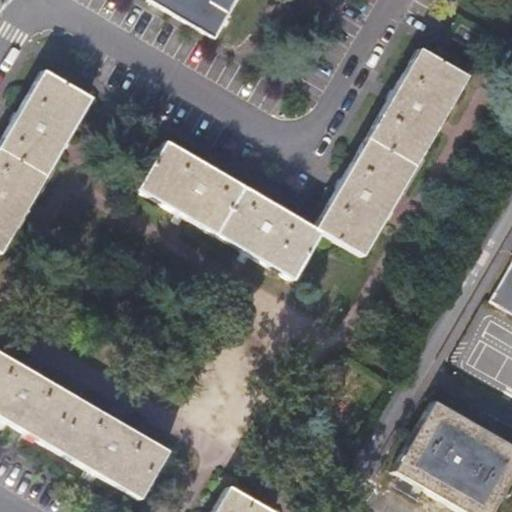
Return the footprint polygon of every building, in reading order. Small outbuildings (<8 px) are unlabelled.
[(144,0),(144,2),(213,41),(236,0),(144,0)] [(448,41),(476,56),(482,43),(455,28),(448,41)] [(316,236),(357,260),(384,214),(414,162),(437,122),(462,79),(414,52),(389,94),(337,184),(309,232),(271,210),(205,172),(159,146),(132,194),(180,222),(243,258),(288,284),(316,236)] [(0,252),(23,212),(62,145),(85,104),(37,75),(13,117),(0,139),(0,252)] [(511,316),(511,263),(488,303),(511,316)] [(93,473),(134,498),(162,450),(121,426),(30,372),(0,354),(0,417),(3,419),(93,473)] [(390,474),(455,511),(489,511),(511,473),(511,450),(430,404),(390,474)] [(267,511),(221,485),(204,511),(267,511)]
